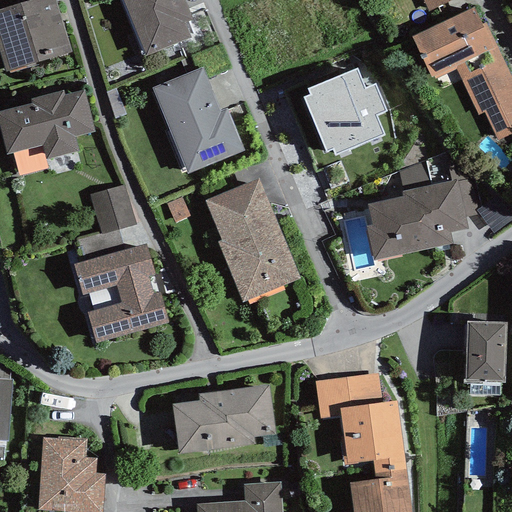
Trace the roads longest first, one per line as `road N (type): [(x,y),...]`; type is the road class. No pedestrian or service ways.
road 1 (residential): [(358,334),(305,353),(99,390),(56,382),(0,345)]
road 2 (residential): [(210,0),(312,254),(358,334)]
road 3 (residential): [(511,246),(467,281),(358,334)]
